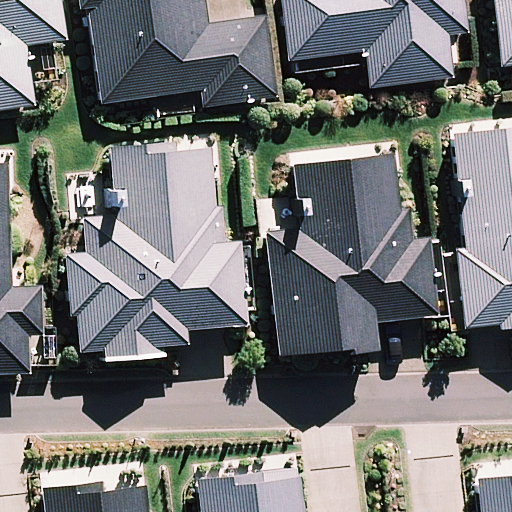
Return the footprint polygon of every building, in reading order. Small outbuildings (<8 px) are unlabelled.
[(52,0),(0,0),(0,111),(24,108),(16,44),(57,39),(52,0)] [(199,106),(271,97),(261,16),(200,24),(196,0),(75,0),(76,7),(85,6),(97,101),(197,90),(199,106)] [(283,0),(291,61),(365,52),(369,85),(447,76),(443,36),(463,34),(458,0),(283,0)] [(511,0),(489,0),(498,67),(511,65),(511,0)] [(511,326),(511,128),(450,136),(463,250),(454,251),(462,325),(496,321),(497,328),(511,326)] [(181,328),(240,323),(234,244),(215,246),(207,152),(168,155),(167,143),(108,148),(114,218),(85,221),(88,254),(64,256),(69,312),(76,311),(78,336),(99,334),(101,357),(155,353),(155,345),(182,343),(181,328)] [(385,155),(294,166),(301,231),(264,236),(278,356),(372,345),(370,320),(429,313),(421,243),(407,245),(403,211),(392,212),(385,155)] [(6,286),(4,162),(0,161),(0,373),(19,373),(18,333),(38,333),(37,285),(6,286)] [(511,511),(511,457),(479,457),(478,511),(511,511)] [(309,511),(308,465),(202,467),(203,511),(309,511)] [(148,510),(147,466),(51,467),(51,511),(153,511),(153,510),(148,510)]
